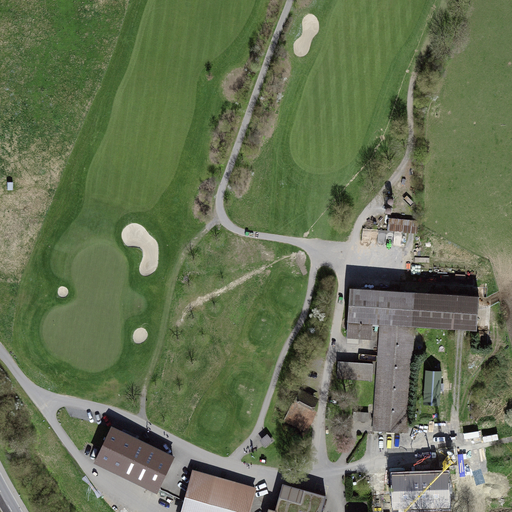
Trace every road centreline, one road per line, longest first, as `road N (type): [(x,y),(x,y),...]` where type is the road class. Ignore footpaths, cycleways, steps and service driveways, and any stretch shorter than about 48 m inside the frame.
road 1 (track): [(226,466),(264,407),(310,278),(312,243),(237,232),(213,205),(283,0)]
road 2 (track): [(269,474),(511,436)]
